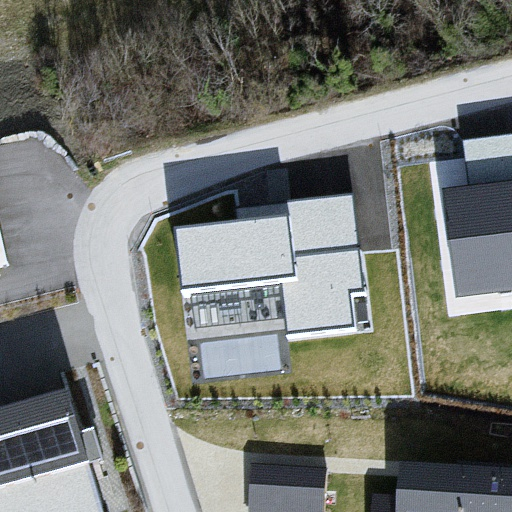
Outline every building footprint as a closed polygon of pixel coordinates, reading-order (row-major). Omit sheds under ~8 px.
[(466,158),(511,156),(511,117),(465,119),(466,158)] [(511,272),(511,157),(436,172),(457,283),(511,272)] [(287,321),(361,316),(352,191),(177,203),(183,281),(284,274),(287,321)] [(203,333),(204,363),(276,361),(275,331),(203,333)] [(101,511),(67,395),(0,414),(0,511),(101,511)] [(255,465),(322,468),(322,449),(255,446),(255,465)] [(511,511),(511,457),(406,452),(403,490),(376,488),(374,511),(511,511)] [(324,511),(326,471),(255,467),(253,511),(324,511)]
